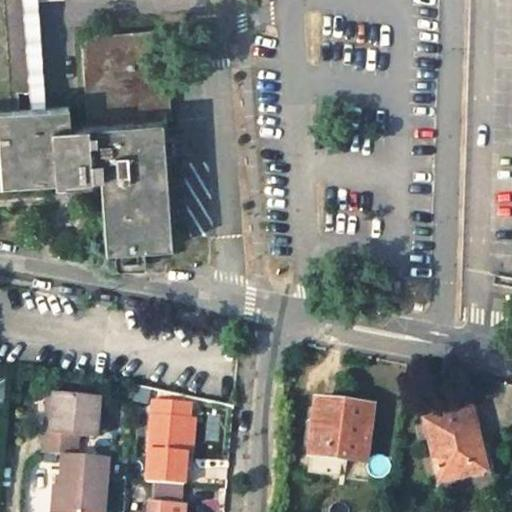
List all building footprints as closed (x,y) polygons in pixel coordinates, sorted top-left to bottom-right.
[(0,0),(0,112),(18,111),(17,93),(42,91),(39,45),(36,45),(34,17),(37,16),(36,0),(35,0),(0,0)] [(171,121),(164,31),(80,36),(87,126),(70,127),(68,107),(18,111),(0,112),(0,187),(97,181),(103,253),(168,249),(158,122),(171,121)] [(0,400),(9,401),(10,378),(0,377),(0,400)] [(54,430),(50,431),(49,452),(65,453),(80,455),(81,435),(98,435),(102,396),(57,393),(57,399),(54,430)] [(158,399),(155,413),(189,416),(191,402),(158,399)] [(342,459),(362,461),(369,408),(314,400),(307,455),(342,459)] [(463,469),(481,464),(468,409),(421,420),(437,484),(465,475),(463,469)] [(187,484),(189,453),(192,417),(189,416),(155,413),(149,480),(187,484)] [(105,511),(110,457),(80,455),(65,453),(64,469),(63,489),(66,489),(65,511),(105,511)] [(342,459),(307,455),(304,472),(340,476),(342,459)] [(54,511),(65,511),(66,489),(63,489),(64,469),(55,468),(54,474),(57,475),(54,511)] [(153,499),(183,500),(183,485),(154,484),(153,499)] [(186,511),(188,502),(156,499),(154,511),(186,511)]
